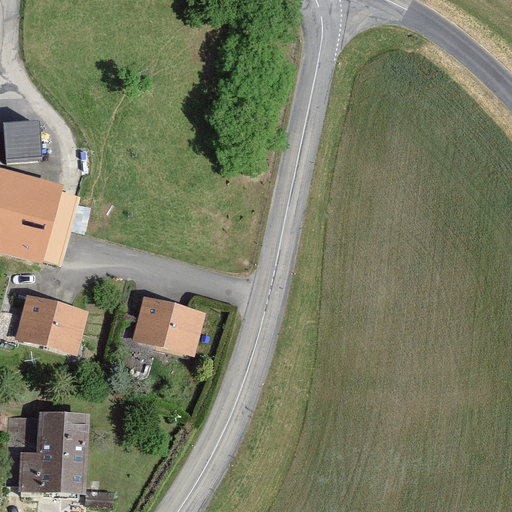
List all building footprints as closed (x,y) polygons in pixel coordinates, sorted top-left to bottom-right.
[(0,161),(54,161),(54,126),(0,126),(0,161)] [(0,253),(29,261),(46,194),(0,182),(0,253)] [(10,344),(70,356),(79,312),(20,299),(10,344)] [(181,363),(195,317),(136,299),(122,345),(181,363)] [(6,495),(72,498),(75,416),(25,415),(24,455),(7,455),(6,495)]
